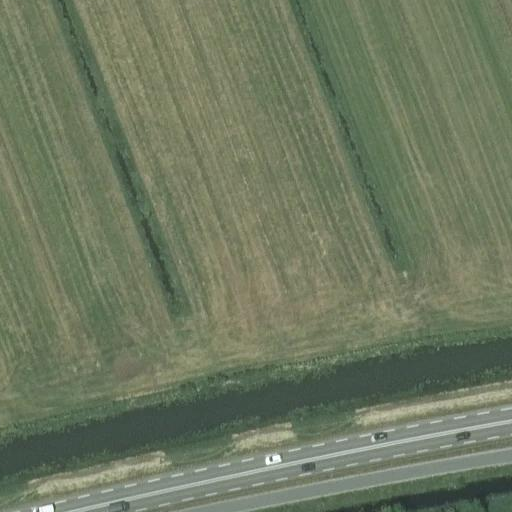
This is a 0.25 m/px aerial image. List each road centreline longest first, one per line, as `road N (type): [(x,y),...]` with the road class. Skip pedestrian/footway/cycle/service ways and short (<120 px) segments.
road 1 (primary): [(49,511),(511,414)]
road 2 (unclassified): [(184,511),(511,444)]
